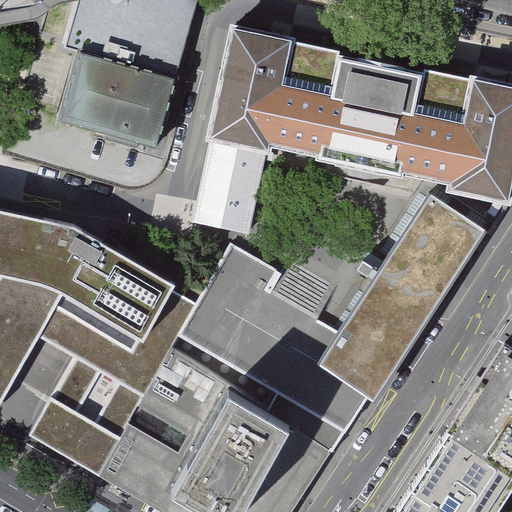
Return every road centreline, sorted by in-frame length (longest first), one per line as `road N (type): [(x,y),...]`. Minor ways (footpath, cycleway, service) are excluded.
road 1 (residential): [(511,61),(239,1),(223,9),(180,183),(153,207),(126,212),(0,180)]
road 2 (unclassified): [(511,261),(341,511)]
